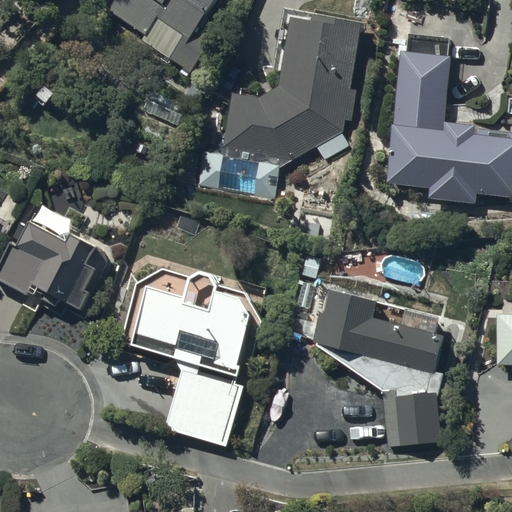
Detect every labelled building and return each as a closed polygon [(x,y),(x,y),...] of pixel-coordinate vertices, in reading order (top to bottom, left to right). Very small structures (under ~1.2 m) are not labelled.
[(119,0),(111,12),(146,37),(142,43),(171,63),(173,61),(193,76),(217,42),(201,31),(222,0),(119,0)] [(234,99),(223,157),(284,169),(319,149),(326,162),(351,147),(344,135),(346,122),(352,123),(358,92),(352,91),(364,32),(315,22),(314,28),(294,24),(281,91),(262,104),(234,99)] [(453,40),(409,37),(407,58),(403,58),(389,187),(430,191),(429,201),(477,206),(478,196),(511,199),(511,135),(510,136),(510,144),(477,142),(478,132),(449,130),(448,137),(445,137),(454,63),(450,63),(453,40)] [(153,90),(142,112),(179,129),(189,107),(153,90)] [(11,249),(0,267),(0,283),(29,300),(31,296),(39,300),(42,294),(85,319),(116,265),(72,240),(67,249),(31,229),(18,253),(11,249)] [(123,345),(134,348),(133,353),(179,366),(182,375),(165,432),(227,450),(264,325),(251,300),(222,293),(218,282),(204,278),(193,283),(166,275),(139,288),(123,345)] [(323,314),(315,345),(320,348),(320,353),(384,395),(389,449),(444,445),(440,404),(447,378),(438,377),(447,341),(376,324),(380,305),(334,294),(329,315),(323,314)] [(511,320),(499,321),(499,369),(511,369),(511,320)]
